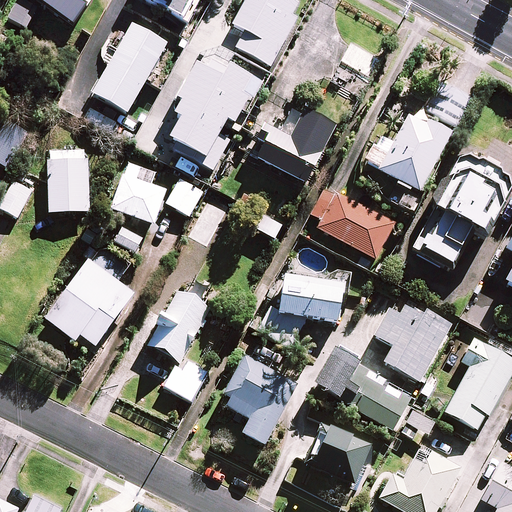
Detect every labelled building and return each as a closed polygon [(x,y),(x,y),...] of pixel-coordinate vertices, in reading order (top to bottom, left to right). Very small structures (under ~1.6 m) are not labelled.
[(137,0),(187,27),(201,0),(137,0)] [(167,47),(132,27),(92,98),(127,118),(167,47)] [(378,62),(351,47),(341,65),(368,80),(378,62)] [(471,101),(441,85),(426,112),(456,128),(471,101)] [(336,127),(292,105),(277,134),(265,127),(257,141),(265,145),(257,161),(305,186),(336,127)] [(374,136),(360,161),(378,171),(376,175),(420,198),(451,139),(409,117),(393,146),(374,136)] [(28,138),(0,122),(0,167),(8,172),(28,138)] [(84,160),(84,154),(48,154),(48,216),(88,216),(88,160),(84,160)] [(470,160),(459,164),(433,212),(402,266),(434,284),(445,264),(455,270),(475,235),(483,240),(510,191),(507,181),(470,160)] [(167,191),(125,174),(111,211),(153,228),(167,191)] [(202,195),(180,182),(166,206),(189,219),(202,195)] [(31,193),(13,184),(0,210),(0,211),(18,220),(31,193)] [(394,226),(325,190),(311,216),(321,222),(317,231),(375,262),(394,226)] [(511,240),(505,254),(511,257),(511,270),(503,288),(511,292),(511,240)] [(133,298),(87,265),(45,322),(75,344),(80,338),(95,349),(133,298)] [(288,353),(306,324),(308,321),(337,326),(343,288),(285,279),(280,309),(272,304),(255,333),(288,353)] [(176,292),(147,346),(179,363),(165,389),(190,403),(208,372),(184,358),(209,310),(176,292)] [(496,310),(472,297),(460,320),(484,333),(496,310)] [(449,333),(394,302),(374,338),(393,349),(383,365),(420,386),(449,333)] [(511,374),(511,362),(474,342),(461,365),(469,370),(444,415),(479,434),(511,374)] [(390,434),(411,401),(354,365),(356,362),(336,350),(314,387),(338,402),(355,412),(390,434)] [(296,390),(244,361),(219,406),(250,422),(242,436),(264,448),(296,390)] [(433,424),(411,414),(401,436),(411,440),(415,431),(427,437),(433,424)] [(370,449),(319,428),(303,467),(354,488),(370,449)] [(437,511),(458,475),(429,459),(423,471),(412,465),(402,484),(391,479),(379,502),(396,511),(437,511)] [(511,511),(511,470),(502,465),(481,502),(497,511),(496,511),(511,511)] [(60,511),(61,511),(34,498),(26,511),(60,511)] [(0,511),(18,511),(19,511),(0,501),(0,511)]
